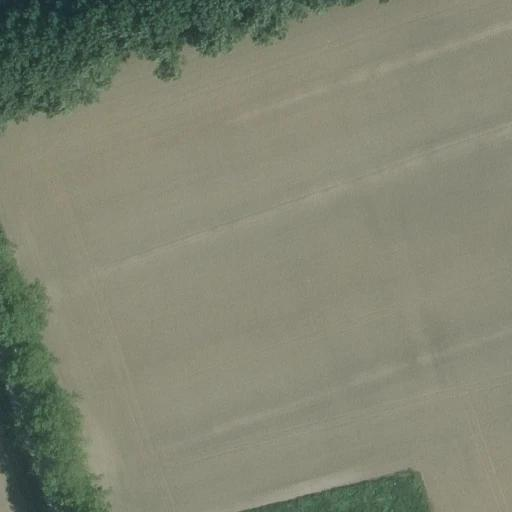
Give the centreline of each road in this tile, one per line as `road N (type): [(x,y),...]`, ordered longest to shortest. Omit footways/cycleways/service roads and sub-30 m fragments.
road 1 (unclassified): [(0,62),(177,0)]
road 2 (unclassified): [(61,511),(0,335)]
